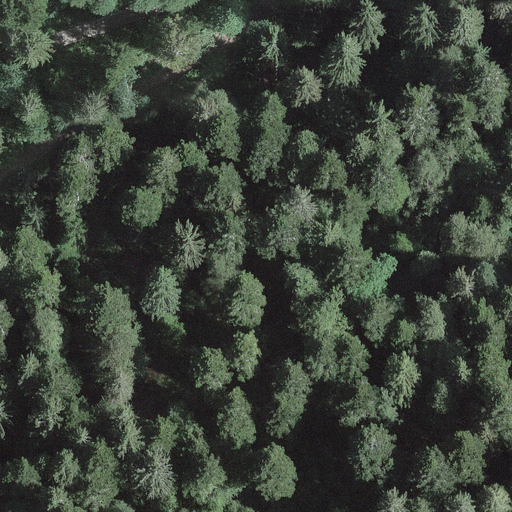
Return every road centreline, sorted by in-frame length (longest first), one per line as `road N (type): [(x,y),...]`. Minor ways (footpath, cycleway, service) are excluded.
road 1 (track): [(289,0),(197,70),(0,180)]
road 2 (unclassified): [(163,0),(0,59)]
